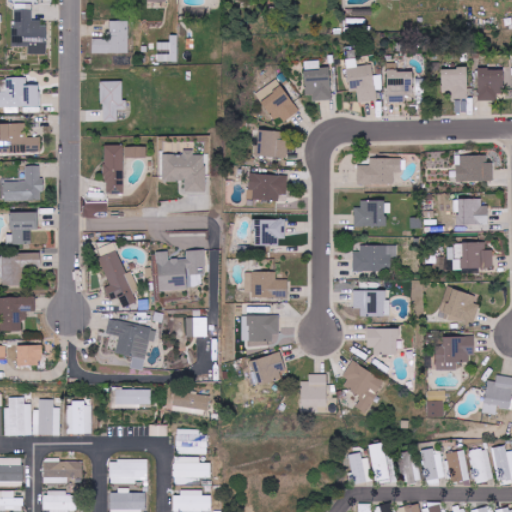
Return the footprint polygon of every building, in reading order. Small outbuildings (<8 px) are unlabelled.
[(48,23),(33,22),(33,4),(14,4),(14,46),(29,46),(28,54),(47,54),(48,23)] [(129,21),(110,21),(110,39),(93,39),(93,54),(129,53),(129,21)] [(178,35),(171,35),(171,42),(158,43),(158,62),(178,61),(178,35)] [(348,60),(349,90),(358,90),(358,102),(376,101),(375,65),(357,65),(357,59),(348,60)] [(330,67),(320,68),(320,60),(305,61),(307,101),(332,100),(330,67)] [(414,95),(413,71),(398,72),(398,63),(388,63),(388,103),(406,102),(406,96),(414,95)] [(468,68),(442,68),(442,93),(452,93),(452,99),(468,99),(468,68)] [(504,70),(479,70),(479,101),(498,101),(498,94),(505,94),(504,70)] [(0,107),(40,107),(39,85),(27,85),(27,77),(5,78),(6,92),(0,91),(0,107)] [(257,92),(272,120),(281,116),(284,121),(298,113),(280,80),(257,92)] [(101,82),(102,122),(118,122),(118,110),(127,109),(127,100),(123,100),(123,81),(101,82)] [(0,152),(41,154),(41,137),(27,137),(27,124),(0,123),(0,152)] [(280,140),(280,131),(263,131),(263,149),(257,149),(256,156),(288,157),(288,140),(280,140)] [(124,145),(105,146),(106,194),(124,194),(124,145)] [(147,158),(147,147),(125,147),(125,158),(147,158)] [(162,154),(162,182),(185,182),(185,192),(206,192),(206,155),(194,155),(194,150),(184,150),(184,154),(162,154)] [(488,155),(456,156),(456,181),(494,181),(494,163),(488,163),(488,155)] [(358,166),(359,185),(394,184),(394,173),(402,172),(402,158),(371,159),(371,166),(358,166)] [(42,166),(26,166),(26,182),(4,182),(5,201),(43,200),(42,166)] [(280,200),(280,195),(288,195),(288,175),(249,174),(249,200),(280,200)] [(489,225),(488,206),(482,206),(482,199),(454,200),(454,213),(457,212),(457,225),(489,225)] [(386,226),(386,200),(361,201),(362,210),(355,210),(355,226),(386,226)] [(39,230),(38,212),(12,213),(12,244),(32,244),(31,230),(39,230)] [(286,219),(255,220),(256,243),(286,243),(286,219)] [(110,285),(105,287),(111,300),(120,297),(124,308),(137,303),(134,292),(139,290),(132,271),(126,273),(115,243),(107,246),(110,254),(100,258),(110,285)] [(486,243),(454,243),(455,269),(494,268),(493,250),(486,250),(486,243)] [(398,245),(361,246),(361,253),(353,253),(354,272),(392,271),(392,257),(398,257),(398,245)] [(157,252),(159,290),(203,287),(202,269),(207,268),(206,250),(187,251),(187,258),(169,259),(169,251),(157,252)] [(41,253),(2,254),(3,273),(2,273),(2,286),(24,285),(24,267),(41,267),(41,253)] [(288,299),(288,279),(277,279),(277,273),(246,272),(246,292),(253,292),(253,298),(288,299)] [(440,311),(450,314),(449,317),(474,325),(480,305),(474,303),(476,296),(448,287),(440,311)] [(361,317),(386,316),(385,290),(354,291),(355,309),(361,308),(361,317)] [(23,331),(22,321),(28,321),(27,312),(37,311),(36,297),(0,297),(0,315),(0,332),(23,331)] [(280,316),(243,315),(243,340),(279,340),(280,316)] [(208,318),(187,318),(187,337),(208,337),(208,318)] [(131,369),(145,370),(148,342),(156,342),(157,327),(110,321),(108,334),(119,335),(117,354),(132,356),(131,369)] [(399,355),(399,329),(368,328),(368,348),(375,348),(375,354),(399,355)] [(475,355),(475,336),(443,337),(443,348),(437,349),(437,370),(457,370),(457,362),(469,362),(469,356),(475,355)] [(18,345),(18,366),(42,366),(42,346),(18,345)] [(286,378),(280,353),(257,359),(263,384),(286,378)] [(385,379),(353,363),(342,386),(362,396),(356,408),(368,414),(385,379)] [(302,413),(328,412),(327,375),(307,376),(308,387),(301,387),(302,413)] [(511,410),(511,397),(511,377),(498,376),(497,382),(488,381),(484,413),(497,415),(498,408),(511,410)] [(152,391),(112,390),(112,406),(151,407),(152,391)] [(208,414),(210,395),(176,391),(174,410),(208,414)] [(447,392),(429,391),(428,400),(447,401),(447,392)] [(33,405),(26,405),(26,398),(10,398),(10,408),(5,408),(6,436),(33,435),(33,405)] [(34,435),(61,435),(61,408),(54,408),(54,400),(40,400),(39,410),(34,410),(34,435)] [(69,434),(91,434),(91,402),(68,403),(69,434)] [(428,418),(445,417),(444,402),(427,402),(428,418)] [(177,454),(207,455),(207,430),(178,429),(177,454)] [(371,445),(375,482),(390,480),(386,443),(371,445)] [(511,451),(507,452),(506,445),(494,448),(500,484),(511,481),(511,451)] [(435,454),(434,449),(424,449),(427,483),(445,481),(443,453),(435,454)] [(472,451),(475,483),(494,481),(490,449),(472,451)] [(447,453),(449,475),(451,475),(452,482),(470,480),(467,451),(447,453)] [(354,481),(372,479),(369,458),(362,459),(362,453),(351,454),(354,481)] [(24,459),(0,457),(0,486),(23,487),(24,459)] [(200,457),(175,458),(175,484),(198,484),(198,478),(211,478),(211,463),(200,463),(200,457)] [(44,483),(69,484),(69,477),(83,478),(84,461),(45,460),(44,483)] [(111,460),(111,484),(137,484),(137,481),(148,481),(148,461),(111,460)] [(420,464),(404,464),(405,481),(421,480),(420,464)] [(23,511),(24,491),(0,490),(0,511),(22,511),(23,511)] [(44,510),(51,510),(51,511),(69,511),(77,511),(77,495),(67,496),(67,492),(44,492),(44,510)] [(212,511),(212,496),(182,495),(182,496),(174,496),(174,511),(212,511)] [(445,511),(445,510),(442,510),(441,503),(423,506),(424,511),(445,511)]
